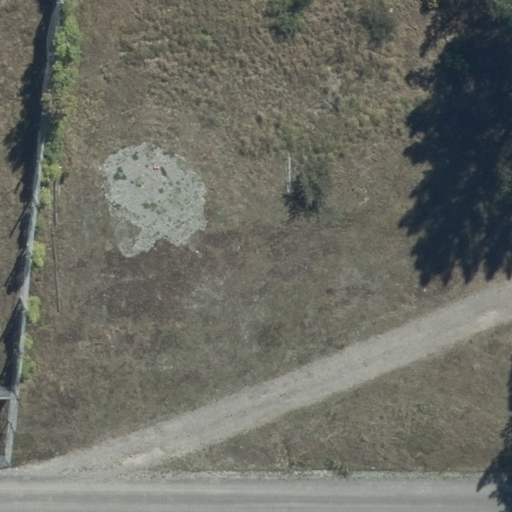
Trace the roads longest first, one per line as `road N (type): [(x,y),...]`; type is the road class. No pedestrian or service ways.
road 1 (track): [(24,491),(511,308)]
road 2 (track): [(0,491),(511,497)]
